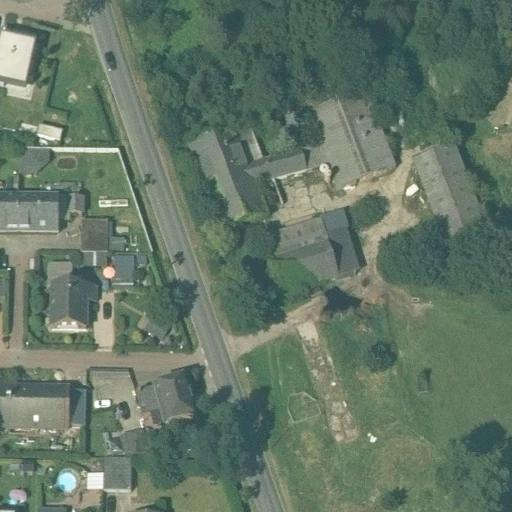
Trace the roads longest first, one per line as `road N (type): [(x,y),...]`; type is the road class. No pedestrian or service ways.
road 1 (tertiary): [(219,362),(96,1)]
road 2 (residential): [(0,358),(219,362)]
road 3 (tertiary): [(271,511),(219,362)]
